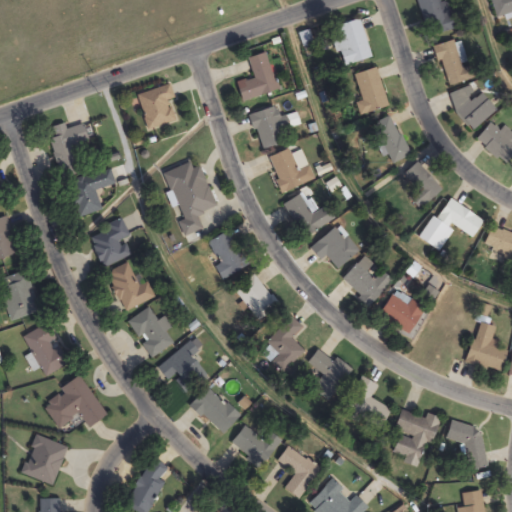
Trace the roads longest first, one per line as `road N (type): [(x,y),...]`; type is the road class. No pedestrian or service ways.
road 1 (residential): [(189,49),(247,207),(295,283),(344,334),(400,372),(511,416)]
road 2 (residential): [(261,511),(156,420),(83,317),(9,111)]
road 3 (residential): [(0,114),(331,0)]
road 4 (residential): [(511,201),(468,174),(440,140),(417,101),(383,0)]
